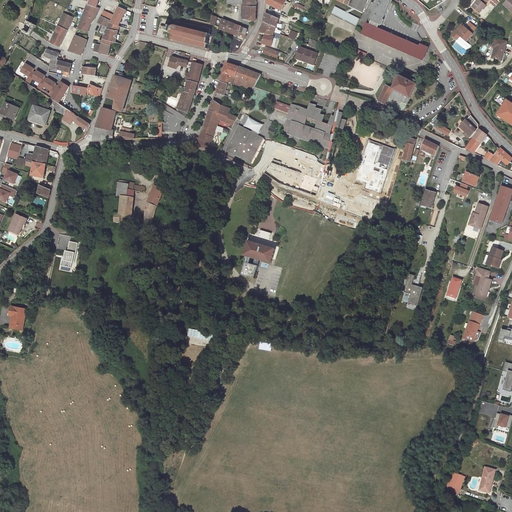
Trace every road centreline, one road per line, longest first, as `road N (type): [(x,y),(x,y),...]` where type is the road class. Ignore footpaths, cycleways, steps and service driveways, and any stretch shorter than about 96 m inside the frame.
road 1 (residential): [(84,144),(183,143),(217,56)]
road 2 (residential): [(449,60),(443,96),(412,123),(511,175)]
road 3 (residential): [(0,270),(42,232),(64,150)]
road 4 (unknown): [(501,170),(458,301)]
